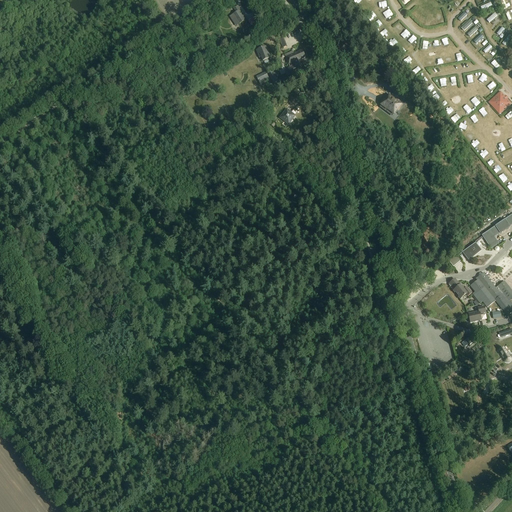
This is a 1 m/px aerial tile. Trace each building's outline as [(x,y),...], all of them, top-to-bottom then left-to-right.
[(233,9),(236,13),(230,17),(236,26),(247,19),(245,17),(244,17),(239,10),(240,10),(238,6),(233,9)] [(487,19),(489,22),(501,14),(498,11),(487,19)] [(255,17),(248,21),(251,26),(258,21),(255,17)] [(471,37),(479,29),(476,26),(468,34),(471,37)] [(482,35),(474,41),(477,43),(484,37),(482,35)] [(486,53),(493,47),(491,44),(483,50),(486,53)] [(260,54),(263,61),(270,58),(266,47),(256,51),(258,55),(260,54)] [(301,60),(305,58),(302,50),(291,55),(291,53),(285,55),(287,60),(286,61),(286,62),(288,62),(289,64),(294,62),(296,65),(288,68),(291,74),(305,69),(301,60)] [(265,72),(256,77),(261,85),(269,81),(265,72)] [(269,77),(274,84),(278,82),(273,74),(269,77)] [(292,78),(283,82),(286,87),(286,89),(295,85),(293,81),(292,78)] [(500,92),(488,103),(499,116),(511,104),(507,99),(508,99),(506,96),(505,97),(500,92)] [(400,104),(389,95),(382,104),(393,113),(400,104)] [(295,116),(287,110),(281,118),(289,123),(290,123),(293,120),(292,119),(295,116)] [(452,118),(455,122),(460,117),(457,113),(452,118)] [(443,174),(438,167),(434,170),(437,173),(432,177),(435,180),(443,174)] [(511,216),(511,215),(482,236),(491,250),(499,244),(494,238),(500,234),(510,228),(510,227),(511,225),(511,216)] [(475,243),(462,252),(469,260),(481,250),(475,243)] [(454,266),(462,260),(457,255),(450,261),(454,266)] [(511,291),(508,286),(506,283),(504,281),(496,288),(484,273),(476,279),(477,281),(470,286),(474,292),(472,294),(480,304),(482,302),(487,308),(496,302),(507,316),(511,312),(511,304),(510,302),(511,299),(511,291)] [(455,279),(449,284),(459,299),(465,295),(467,297),(472,293),(467,287),(465,289),(461,284),(460,285),(455,279)] [(486,313),(484,307),(478,309),(479,313),(469,315),(471,323),(481,321),(480,314),(486,313)] [(464,342),(462,344),(465,347),(468,344),(470,347),(475,343),(473,341),(472,342),(469,338),(464,342)] [(498,350),(502,356),(501,356),(505,363),(507,363),(508,363),(509,363),(510,363),(510,362),(511,362),(511,361),(511,360),(511,359),(511,358),(511,357),(509,354),(508,355),(507,353),(507,352),(507,351),(506,350),(505,350),(503,348),(498,350)]
